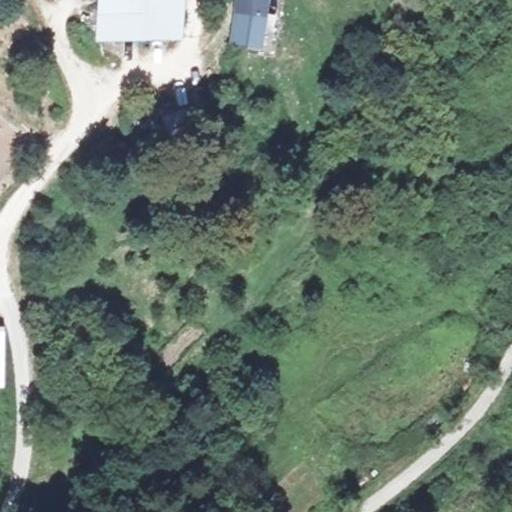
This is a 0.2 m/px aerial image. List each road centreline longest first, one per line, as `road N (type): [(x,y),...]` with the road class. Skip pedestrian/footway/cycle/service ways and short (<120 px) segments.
road 1 (unclassified): [(0,259),(28,333),(9,511)]
road 2 (track): [(38,0),(71,83),(70,133),(23,190)]
road 3 (unclassified): [(363,511),(422,469),(511,364)]
road 4 (track): [(71,83),(140,76),(182,51),(187,0)]
